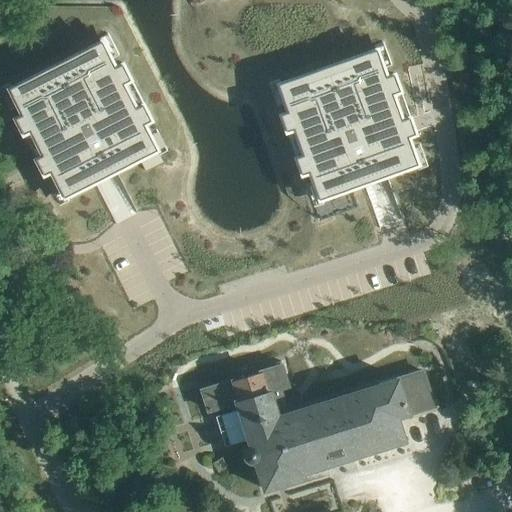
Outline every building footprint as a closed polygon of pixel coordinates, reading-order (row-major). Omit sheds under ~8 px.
[(103,41),(10,88),(23,114),(16,117),(24,133),(31,130),(65,197),(158,150),(150,135),(145,124),(152,120),(144,104),(137,108),(124,83),(131,79),(123,63),(116,67),(103,41)] [(377,48),(279,84),(289,111),(281,114),(287,131),(295,128),(304,154),(297,157),(303,174),(310,171),(315,183),(320,199),(419,164),(393,93),(401,90),(395,73),(387,76),(377,48)] [(198,172),(143,187),(154,228),(209,213),(198,172)] [(281,365),(198,391),(201,399),(205,398),(209,410),(237,401),(251,446),(250,446),(249,447),(248,448),(247,449),(246,450),(246,451),(246,453),(246,454),(246,455),(246,456),(247,458),(248,459),(249,460),(250,460),(251,461),(252,461),(254,461),(255,461),(256,461),(265,489),(274,487),(305,477),(303,472),(406,440),(398,416),(434,406),(423,371),(287,413),(280,388),(288,385),(281,365)] [(222,457),(212,464),(218,473),(228,467),(222,457)]
